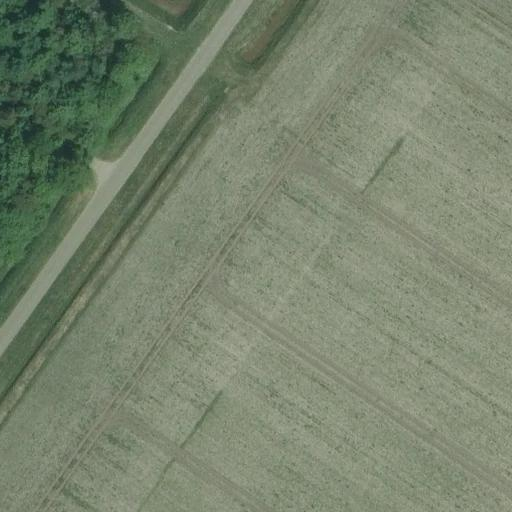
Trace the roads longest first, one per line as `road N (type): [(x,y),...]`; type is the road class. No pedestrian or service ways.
road 1 (unclassified): [(0,346),(242,0)]
road 2 (track): [(114,181),(0,106)]
